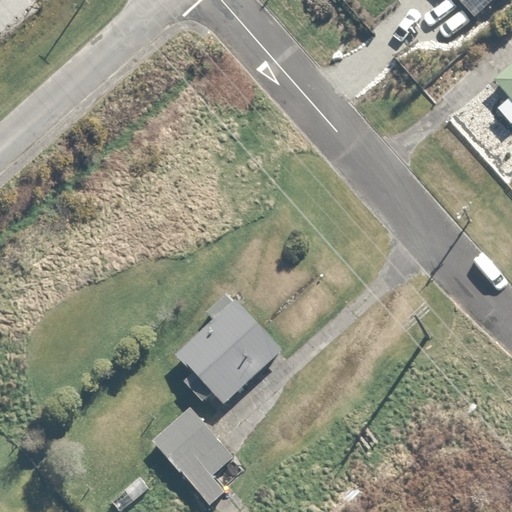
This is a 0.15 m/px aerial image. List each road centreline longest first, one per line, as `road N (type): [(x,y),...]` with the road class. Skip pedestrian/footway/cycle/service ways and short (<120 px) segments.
road 1 (residential): [(221,0),(511,316)]
road 2 (residential): [(0,140),(158,0)]
